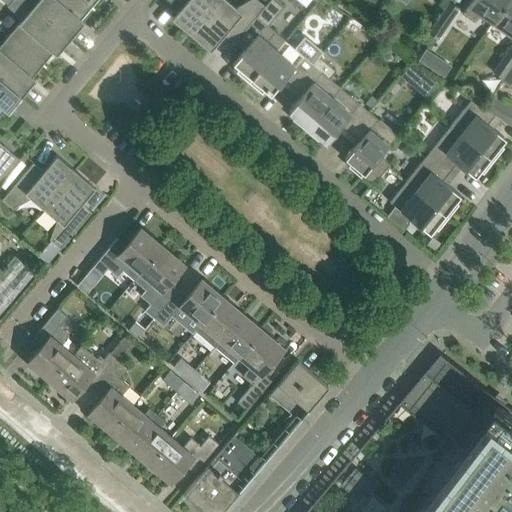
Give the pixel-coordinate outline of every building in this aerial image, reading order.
[(56,54),(70,38),(67,36),(24,0),(11,0),(7,5),(22,18),(8,35),(46,67),(46,66),(43,64),(53,52),(56,54)] [(70,38),(84,22),(81,19),(91,7),(94,10),(94,9),(82,0),(24,0),(67,36),(70,38)] [(82,0),(94,9),(91,6),(96,0),(82,0)] [(191,34),(220,0),(167,0),(179,10),(173,18),(191,34)] [(234,42),(265,6),(257,0),(248,0),(236,8),(226,0),(220,0),(191,34),(210,50),(224,34),(234,42)] [(249,82),(284,40),(267,25),(284,5),(277,0),(269,0),(256,16),(238,38),(247,46),(232,63),(238,68),(236,71),(249,82)] [(439,38),(460,7),(450,0),(429,31),(439,38)] [(491,23),(506,0),(471,0),(464,11),(476,20),(480,15),(491,23)] [(511,37),(511,0),(506,0),(491,23),(511,37)] [(46,67),(8,35),(0,44),(0,77),(18,93),(22,95),(35,79),(32,77),(42,65),(45,67),(46,67)] [(294,85),(320,55),(324,51),(304,35),(294,48),(284,40),(249,82),(262,93),(264,90),(270,95),(285,78),(294,85)] [(503,77),(511,63),(511,42),(494,71),(503,77)] [(426,48),(418,60),(444,77),(452,66),(426,48)] [(340,88),(329,78),(337,69),(320,55),(294,85),(303,93),(288,111),(294,116),(292,119),(305,130),(340,88)] [(511,63),(503,77),(511,82),(511,63)] [(424,65),(414,78),(424,86),(435,73),(424,65)] [(18,93),(0,77),(0,114),(5,109),(8,112),(22,95),(18,93)] [(350,133),(368,111),(340,88),(305,130),(318,141),(320,138),(326,143),(341,125),(350,133)] [(511,108),(491,96),(484,108),(495,115),(511,125),(511,123),(511,108)] [(506,138),(488,124),(495,115),(484,108),(471,99),(450,125),(494,160),(504,147),(501,144),(506,138)] [(396,135),(368,111),(350,133),(359,140),(344,158),(350,163),(347,166),(361,177),(379,156),(396,135)] [(494,160),(450,125),(428,154),(450,172),(457,162),(475,177),(480,171),(483,174),(494,160)] [(0,183),(20,159),(0,142),(0,183)] [(442,181),(450,172),(428,154),(405,182),(448,217),(459,204),(456,201),(460,195),(442,181)] [(44,208),(75,171),(56,155),(43,171),(33,162),(2,199),(13,208),(31,197),(44,208)] [(372,185),(389,164),(379,156),(361,177),(371,186),(372,185)] [(91,212),(81,203),(94,187),(75,171),(44,208),(58,218),(49,239),(60,248),(91,212)] [(448,217),(405,182),(389,202),(430,234),(434,228),(438,230),(448,217)] [(134,279),(162,245),(141,227),(127,245),(117,237),(94,266),(103,273),(108,267),(118,275),(123,269),(134,279)] [(166,284),(184,264),(162,245),(134,279),(145,288),(140,294),(150,302),(145,309),(155,317),(175,292),(166,284)] [(0,313),(34,272),(14,255),(0,272),(0,313)] [(195,328),(222,296),(201,278),(183,299),(175,292),(155,317),(164,325),(169,318),(173,321),(176,318),(193,332),(196,329),(195,328)] [(215,345),(242,313),(222,296),(195,328),(196,329),(215,345)] [(73,352),(62,342),(68,333),(63,328),(66,325),(62,321),(67,315),(58,307),(33,337),(42,345),(28,362),(49,380),(73,352)] [(239,357),(262,330),(242,313),(215,345),(235,361),(239,356),(239,357)] [(142,327),(131,317),(125,324),(136,334),(142,327)] [(268,364),(283,347),(262,330),(239,357),(250,365),(243,374),(252,382),(237,400),(247,409),(278,372),(268,364)] [(96,388),(120,359),(109,350),(104,357),(100,354),(97,357),(91,352),(84,360),(73,352),(49,380),(71,398),(86,380),(96,388)] [(511,511),(511,407),(492,392),(442,353),(426,372),(399,402),(450,441),(395,511),(314,511),(310,508),(306,511),(511,511)] [(195,368),(181,356),(173,365),(188,378),(195,368)] [(134,402),(123,393),(130,384),(124,379),(126,376),(123,373),(128,366),(120,359),(96,388),(104,394),(89,413),(109,430),(134,402)] [(271,452),(328,386),(297,360),(269,393),(291,411),(293,409),(297,412),(266,448),(271,452)] [(185,381),(171,368),(162,378),(177,391),(185,381)] [(210,381),(195,368),(188,378),(202,389),(203,389),(210,381)] [(199,393),(185,381),(177,391),(191,403),(199,393)] [(129,447),(158,414),(149,406),(145,411),(134,402),(109,430),(129,447)] [(149,464),(174,436),(161,425),(166,420),(158,414),(129,447),(149,464)] [(195,471),(219,442),(209,434),(201,444),(191,435),(184,444),(174,436),(149,464),(170,482),(186,463),(195,471)] [(205,511),(219,511),(271,452),(266,448),(260,455),(234,434),(183,493),(205,511)] [(375,483),(356,467),(341,484),(359,500),(375,483)]
